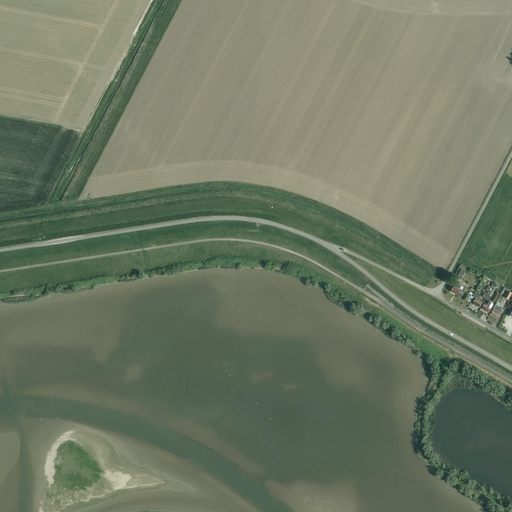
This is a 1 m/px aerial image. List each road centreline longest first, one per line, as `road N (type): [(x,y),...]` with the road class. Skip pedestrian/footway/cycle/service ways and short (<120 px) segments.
road 1 (unclassified): [(0,249),(224,217),(266,222),(327,245)]
road 2 (unclassified): [(327,245),(431,323),(511,368)]
road 3 (residential): [(511,338),(327,245)]
road 4 (track): [(151,0),(83,130)]
